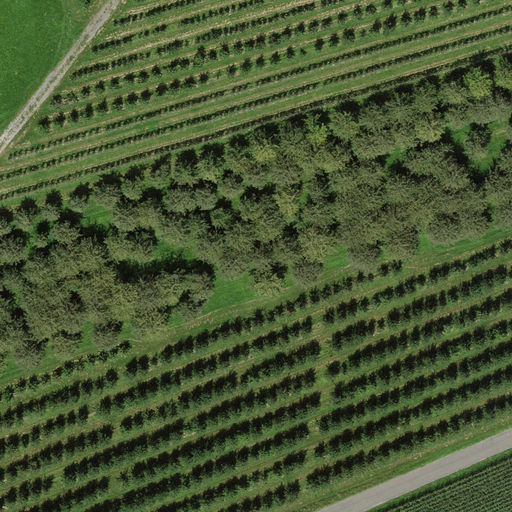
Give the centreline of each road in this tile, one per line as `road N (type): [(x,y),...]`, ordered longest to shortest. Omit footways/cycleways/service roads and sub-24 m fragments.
road 1 (track): [(0,149),(117,0)]
road 2 (unclassified): [(338,511),(511,441)]
